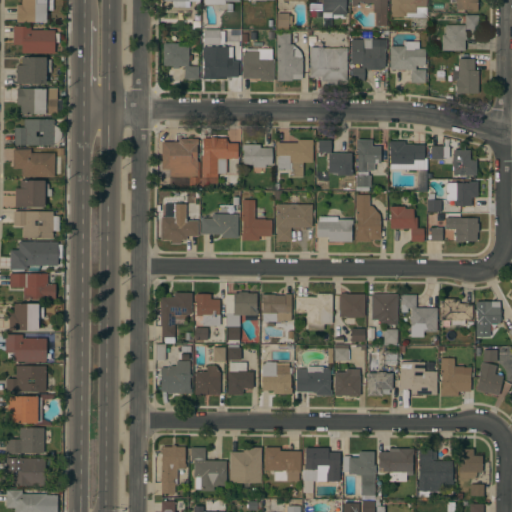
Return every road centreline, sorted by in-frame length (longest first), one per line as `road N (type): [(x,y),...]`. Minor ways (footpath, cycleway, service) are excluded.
road 1 (residential): [(143,267),(478,270),(503,246),(501,134)]
road 2 (residential): [(511,136),(400,113),(82,116)]
road 3 (residential): [(143,419),(475,421),(505,445),(503,498)]
road 4 (primary): [(105,423),(109,0)]
road 5 (primary): [(82,116),(80,414)]
road 6 (residential): [(503,0),(501,134)]
